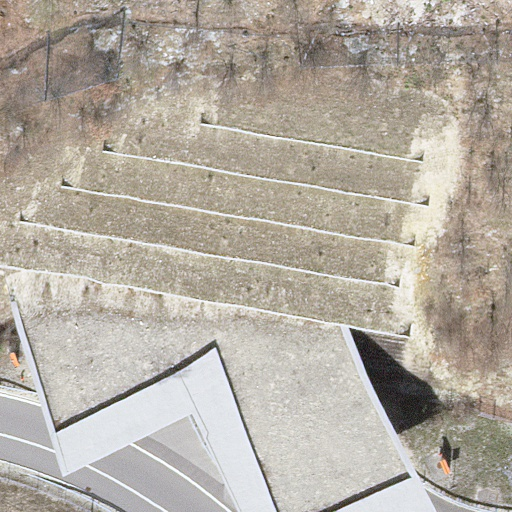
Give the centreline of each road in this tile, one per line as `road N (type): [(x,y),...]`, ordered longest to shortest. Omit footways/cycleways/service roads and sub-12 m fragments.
road 1 (trunk): [(353,511),(122,0)]
road 2 (trunk): [(0,418),(100,456),(190,511)]
